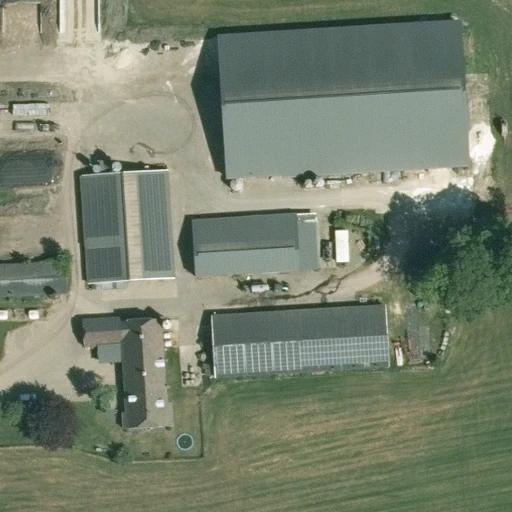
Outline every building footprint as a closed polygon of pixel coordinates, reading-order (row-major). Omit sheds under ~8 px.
[(460,27),(216,43),(226,182),(469,167),(460,27)] [(39,147),(69,146),(67,106),(37,108),(39,147)] [(83,174),(90,283),(176,279),(170,169),(83,174)] [(194,221),(197,277),(299,271),(318,272),(315,216),(299,217),(299,214),(194,221)] [(0,225),(0,233),(9,233),(9,225),(0,225)] [(357,268),(357,234),(344,234),(344,268),(357,268)] [(46,297),(65,296),(65,263),(0,265),(0,299),(20,299),(21,307),(46,305),(46,304),(51,304),(50,299),(46,299),(46,297)] [(215,317),(219,379),(391,368),(387,306),(215,317)] [(168,429),(161,320),(121,321),(121,318),(83,319),(85,347),(123,346),(127,415),(122,415),(123,431),(168,429)]
